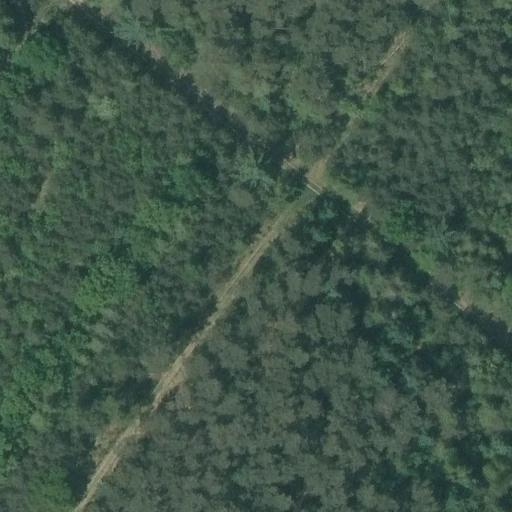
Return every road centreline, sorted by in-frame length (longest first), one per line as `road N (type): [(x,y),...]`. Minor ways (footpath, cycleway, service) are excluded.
road 1 (track): [(77,511),(311,188)]
road 2 (track): [(61,0),(311,188)]
road 3 (track): [(311,188),(511,344)]
